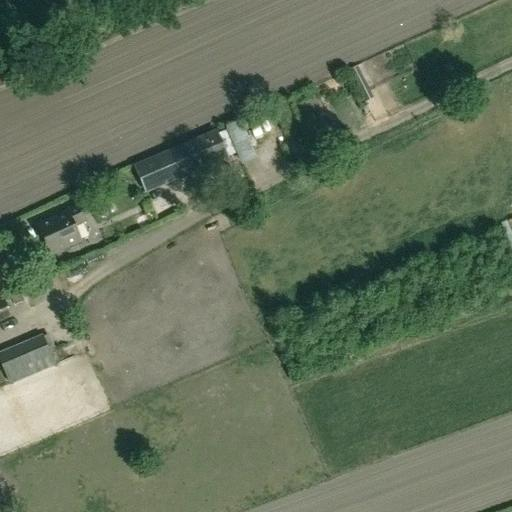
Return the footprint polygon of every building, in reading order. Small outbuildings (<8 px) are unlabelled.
[(319,72),(325,87),(344,80),(337,65),(319,72)] [(301,138),(286,100),(272,105),(287,144),(301,138)] [(145,194),(228,157),(216,130),(132,166),(145,194)] [(229,148),(230,169),(241,169),(240,148),(229,148)] [(85,222),(78,206),(36,225),(50,256),(80,243),(73,227),(85,222)] [(0,319),(10,316),(3,301),(0,302),(0,319)] [(0,363),(9,385),(55,366),(49,353),(54,350),(47,335),(42,337),(42,335),(0,352),(0,363)]
